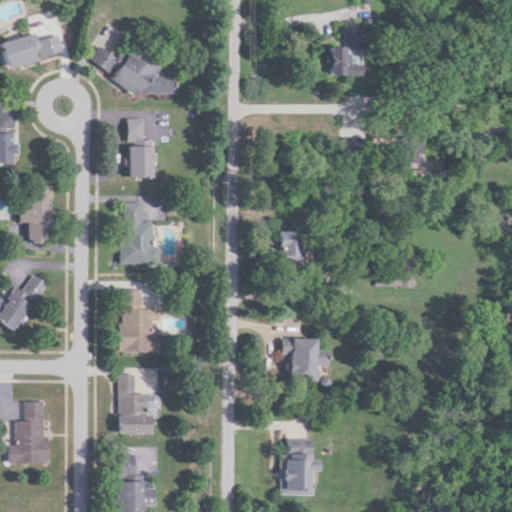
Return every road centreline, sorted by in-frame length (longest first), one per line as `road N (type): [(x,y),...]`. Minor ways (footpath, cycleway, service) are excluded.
road 1 (residential): [(230,0),(226,511)]
road 2 (residential): [(78,511),(82,144),(75,126)]
road 3 (residential): [(51,117),(75,126),(83,105),(75,89),(52,89),(45,100),(51,117)]
